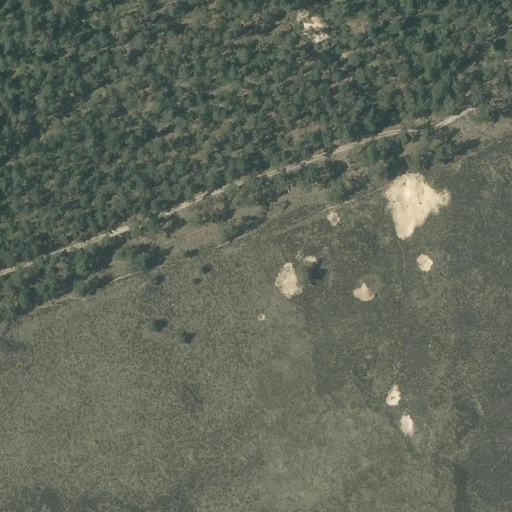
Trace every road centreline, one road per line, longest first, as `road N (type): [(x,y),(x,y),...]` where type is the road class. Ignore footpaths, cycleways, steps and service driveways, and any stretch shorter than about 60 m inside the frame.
road 1 (track): [(511,87),(419,134),(388,134),(225,187),(0,274)]
road 2 (track): [(0,164),(211,0)]
